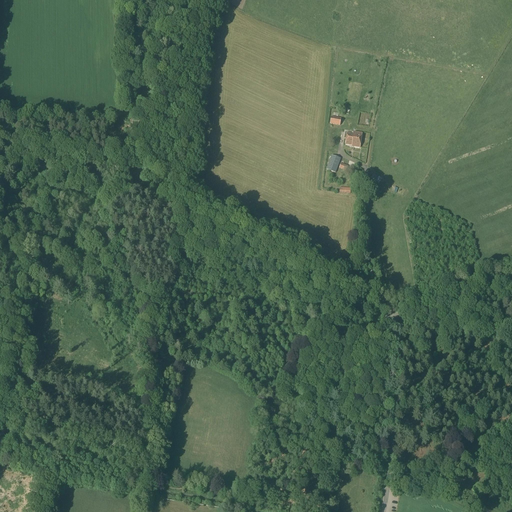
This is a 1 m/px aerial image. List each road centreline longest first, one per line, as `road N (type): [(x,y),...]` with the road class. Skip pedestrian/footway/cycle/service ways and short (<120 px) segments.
road 1 (tertiary): [(389,314),(350,282),(145,170)]
road 2 (tertiary): [(382,511),(391,431),(389,314)]
road 3 (tertiary): [(145,170),(133,126),(170,0)]
road 4 (unclassified): [(0,148),(116,177),(145,170)]
road 5 (unclassified): [(389,314),(511,270)]
